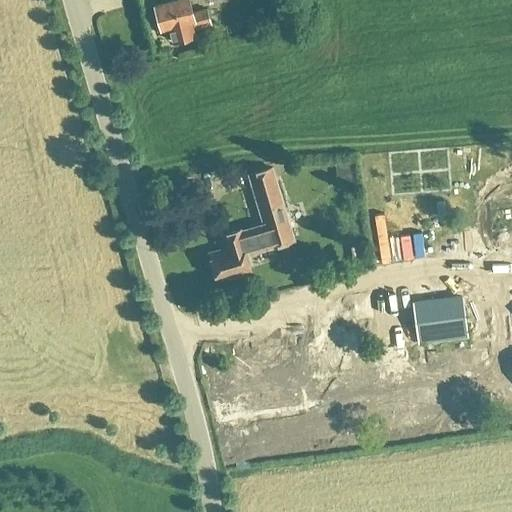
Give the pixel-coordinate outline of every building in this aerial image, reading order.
[(192,14),(188,0),(175,0),(154,6),(155,11),(153,13),(155,21),(158,22),(160,30),(168,28),(172,42),(197,35),(195,27),(210,23),(207,11),(192,14)] [(352,159),(336,161),(337,171),(353,170),(352,159)] [(294,237),(273,167),(249,174),(264,224),(241,230),(224,234),(228,248),(209,253),(216,279),(233,274),(235,277),(251,273),(245,251),(294,237)] [(511,316),(511,305),(508,279),(484,282),(483,270),(387,283),(391,307),(379,309),(384,347),(467,336),(466,323),(511,316)] [(511,357),(499,359),(503,404),(511,402),(511,357)] [(511,452),(298,477),(302,511),(434,511),(443,484),(480,479),(482,471),(511,467),(511,452)] [(286,511),(283,495),(274,497),(276,511),(286,511)]
